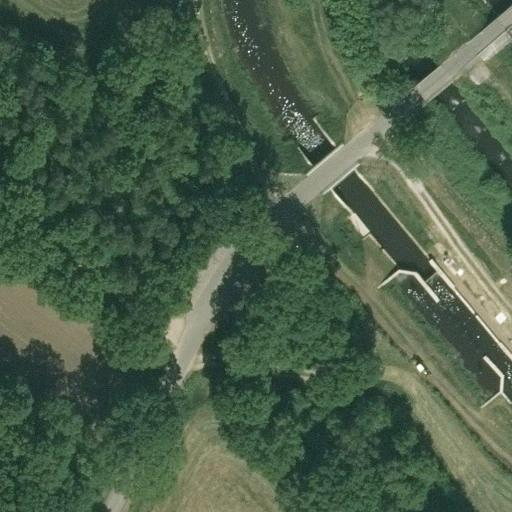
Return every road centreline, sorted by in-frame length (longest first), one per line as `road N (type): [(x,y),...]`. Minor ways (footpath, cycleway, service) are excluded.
road 1 (unclassified): [(108,511),(192,336),(248,246),(511,16)]
road 2 (track): [(0,198),(147,314),(192,336)]
road 3 (track): [(183,356),(338,376),(386,370)]
